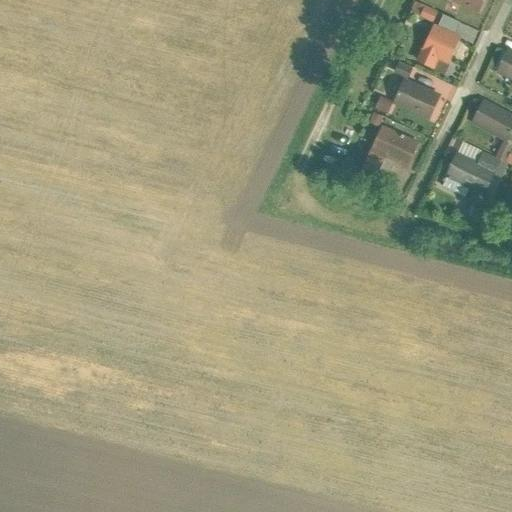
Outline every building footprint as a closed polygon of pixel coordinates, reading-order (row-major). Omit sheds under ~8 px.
[(463,36),(434,24),(417,64),(433,70),(438,58),(451,63),(463,36)] [(433,95),(403,80),(393,100),(423,115),(433,95)] [(511,132),(511,117),(489,105),(478,126),(507,142),(511,132)] [(411,140),(383,127),(364,169),(380,176),(389,156),(402,161),(411,140)] [(496,173),(458,155),(446,180),(484,197),(496,173)]
